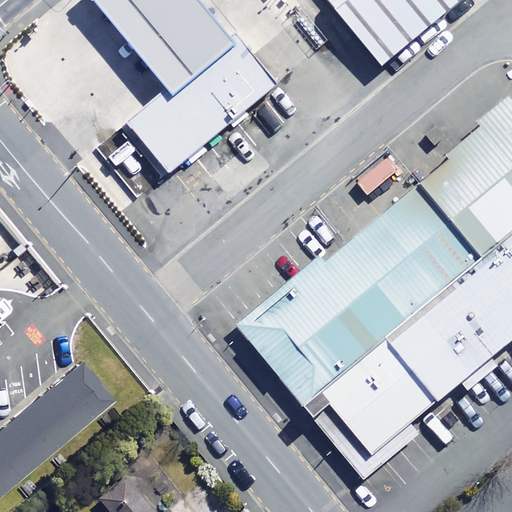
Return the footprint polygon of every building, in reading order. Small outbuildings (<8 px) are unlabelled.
[(196,0),(92,0),(165,88),(227,37),(196,0)] [(457,2),(455,0),(326,0),(327,0),(380,65),(457,2)] [(276,83),(234,33),(227,37),(165,88),(117,128),(159,179),(276,83)] [(422,181),(483,255),(511,230),(511,104),(505,95),(472,122),(477,127),(443,155),(448,160),(422,181)] [(301,407),(483,255),(422,181),(323,260),(317,255),(232,325),(301,407)] [(511,230),(483,255),(301,407),(362,481),(511,353),(511,230)] [(0,492),(111,400),(77,361),(0,424),(0,492)] [(165,511),(135,473),(100,501),(109,511),(165,511)]
